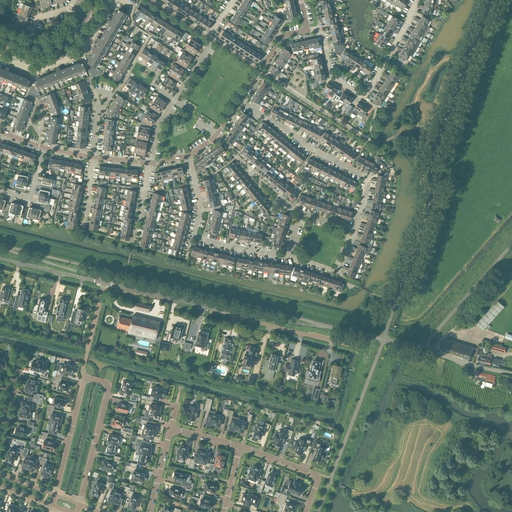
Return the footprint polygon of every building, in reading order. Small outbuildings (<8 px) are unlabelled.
[(34,0),(37,9),(47,6),(47,9),(48,9),(48,10),(49,10),(50,10),(50,9),(50,8),(52,7),(52,4),(64,1),(64,0),(34,0)] [(175,0),(171,6),(176,9),(181,2),(182,2),(183,0),(180,0),(180,1),(178,0),(175,0)] [(322,4),(323,9),(331,7),(330,2),(327,2),(326,0),(322,0),(319,1),(320,4),(322,4)] [(408,1),(406,0),(399,0),(396,6),(400,9),(401,8),(403,10),(408,1)] [(181,12),(185,5),(182,2),(181,2),(176,9),(181,12)] [(243,2),(240,7),(250,13),(250,11),(249,10),(247,10),(250,6),(243,2)] [(21,9),(30,13),(32,8),(23,4),(21,9)] [(137,18),(144,8),(139,5),(134,12),(137,14),(135,18),(137,18)] [(181,12),(185,15),(190,8),(191,8),(192,6),(191,5),(189,7),(185,5),(181,12)] [(295,11),(294,5),(286,7),(287,11),(286,11),(285,11),(284,11),(284,13),(283,13),(295,11)] [(240,7),(237,11),(243,16),(246,12),(247,13),(248,14),(250,13),(240,7)] [(143,18),(148,11),(144,8),(137,18),(138,19),(140,16),(143,18)] [(185,15),(190,18),(195,11),(191,8),(190,8),(185,15)] [(19,14),(28,17),(30,13),(21,9),(19,14)] [(87,66),(92,77),(100,74),(102,71),(95,67),(126,14),(118,10),(116,13),(115,12),(113,15),(115,16),(111,22),(110,20),(108,23),(110,25),(106,30),(104,29),(103,32),(104,33),(101,39),(97,37),(96,40),(99,42),(96,48),(94,47),(92,50),(94,51),(91,57),(89,56),(87,59),(89,60),(87,63),(88,64),(87,66)] [(152,14),(148,11),(143,18),(146,20),(144,23),(145,24),(152,14)] [(200,14),(201,12),(200,11),(198,13),(195,11),(190,18),(194,21),(199,14),(200,14)] [(243,16),(237,11),(233,16),(243,22),(244,21),(243,20),(242,20),(241,19),(243,16)] [(19,14),(17,18),(26,22),(28,17),(19,14)] [(156,16),(152,14),(145,24),(147,25),(149,22),(152,24),(156,16)] [(194,21),(199,24),(204,16),(200,14),(199,14),(194,21)] [(389,21),(396,25),(399,20),(392,16),(389,14),(387,19),(389,21)] [(156,16),(152,24),(151,26),(154,27),(153,29),(154,30),(161,19),(156,16)] [(204,16),(199,24),(203,27),(208,19),(209,20),(210,18),(209,17),(207,19),(204,16)] [(243,22),(233,16),(230,21),(237,25),(239,22),(241,23),(240,23),(242,24),(243,22)] [(269,19),(279,25),(282,20),(276,16),(273,20),(272,19),(272,18),(271,17),(269,19)] [(416,21),(417,21),(418,22),(419,21),(427,26),(430,21),(422,16),(420,20),(418,19),(416,21)] [(15,23),(24,27),(26,22),(17,18),(15,23)] [(208,30),(213,22),(214,20),(211,18),(210,18),(209,20),(208,19),(203,27),(208,30)] [(161,19),(154,30),(155,31),(157,28),(160,29),(165,22),(161,19)] [(276,30),(279,25),(269,19),(268,21),(270,22),(270,21),(272,22),(269,26),(276,30)] [(393,30),(396,25),(389,21),(386,25),(393,30)] [(419,21),(418,22),(417,21),(414,25),(416,26),(427,32),(430,27),(427,26),(419,21)] [(169,25),(165,22),(160,29),(163,31),(161,34),(163,35),(169,25)] [(23,32),(24,27),(15,23),(14,28),(23,32)] [(174,28),(169,25),(163,35),(164,36),(166,33),(169,35),(174,28)] [(391,34),(393,30),(386,25),(384,30),(391,34)] [(276,30),(269,26),(267,29),(266,28),(264,27),(263,28),(273,35),(276,30)] [(411,31),(413,32),(413,31),(424,37),(427,32),(416,26),(414,30),(412,28),(411,31)] [(170,43),(178,30),(174,28),(169,35),(168,37),(171,39),(169,42),(170,43)] [(273,35),(263,28),(262,30),(264,31),(265,32),(263,35),(270,40),(273,35)] [(178,30),(170,43),(171,43),(173,42),(173,40),(176,42),(178,41),(182,33),(178,30)] [(224,41),(230,31),(228,30),(227,32),(228,32),(227,33),(223,31),(219,38),(224,41)] [(381,35),(388,39),(391,34),(384,30),(381,35)] [(224,41),(229,44),(233,37),(230,35),(230,34),(231,34),(232,33),(230,31),(224,41)] [(413,31),(413,32),(410,36),(421,42),(424,37),(413,31)] [(388,39),(381,35),(378,33),(374,42),(384,48),(386,44),(385,44),(388,39)] [(270,40),(263,35),(261,39),(260,38),(258,37),(257,38),(260,40),(267,45),(270,40)] [(421,42),(410,36),(408,40),(406,38),(405,41),(407,42),(408,41),(418,47),(421,42)] [(229,44),(233,47),(240,37),(238,37),(237,38),(236,40),(233,37),(229,44)] [(233,47),(238,50),(243,44),(239,41),(240,40),(241,39),(240,37),(233,47)] [(188,44),(196,49),(198,46),(199,47),(201,44),(193,38),(192,40),(191,39),(188,44)] [(312,39),(313,47),(314,49),(322,48),(321,43),(318,43),(317,38),(312,39)] [(333,40),(334,46),(335,52),(340,49),(343,47),(342,47),(342,44),(344,44),(343,38),(340,39),(333,40)] [(127,43),(126,44),(137,51),(139,46),(134,43),(132,41),(130,45),(127,43)] [(296,43),(293,43),(293,41),(286,43),(288,48),(290,51),(290,52),(291,53),(292,52),(298,51),(296,43)] [(408,41),(407,42),(405,46),(415,52),(418,47),(408,41)] [(238,50),(243,53),(249,44),(248,43),(247,44),(247,45),(246,46),(243,44),(238,50)] [(291,53),(290,52),(290,51),(288,48),(286,43),(281,50),(283,51),(282,53),(288,58),(291,53)] [(134,55),(137,51),(126,44),(125,46),(128,47),(127,50),(134,55)] [(188,53),(193,57),(195,53),(194,53),(196,49),(188,44),(185,49),(189,52),(188,53)] [(243,53),(248,57),(252,50),(249,48),(250,46),(251,45),(249,44),(243,53)] [(143,59),(148,51),(145,49),(147,46),(146,45),(139,56),(143,59)] [(399,50),(401,52),(402,51),(410,55),(412,57),(415,52),(405,46),(403,49),(400,48),(399,50)] [(345,49),(343,47),(340,49),(335,52),(335,53),(340,57),(343,58),(341,60),(344,61),(350,51),(346,48),(345,49)] [(248,57),(253,60),(259,50),(257,49),(256,50),(256,51),(256,52),(252,50),(248,57)] [(132,59),(134,55),(127,50),(125,53),(122,52),(121,53),(132,59)] [(143,59),(148,61),(155,51),(153,50),(151,53),(148,51),(143,59)] [(258,63),(258,62),(262,56),(258,54),(259,52),(259,53),(260,51),(259,50),(253,60),(258,63)] [(148,61),(152,64),(157,57),(154,55),(156,52),(155,51),(148,61)] [(349,62),(354,56),(355,54),(350,51),(344,61),(342,64),(344,65),(346,63),(347,61),(349,62)] [(401,52),(399,56),(407,60),(410,55),(402,51),(401,52)] [(180,57),(188,62),(190,59),(191,60),(193,57),(188,53),(187,55),(183,52),(180,57)] [(129,64),(132,59),(121,53),(120,55),(123,56),(122,59),(129,64)] [(282,53),(279,58),(285,62),(288,58),(282,53)] [(156,67),(163,57),(162,56),(160,59),(157,57),(152,64),(156,67)] [(354,56),(349,62),(354,65),(358,59),(354,56)] [(163,57),(156,67),(161,70),(167,61),(163,59),(164,58),(163,57)] [(180,66),(185,69),(187,66),(186,65),(188,62),(180,57),(177,61),(181,64),(180,66)] [(279,58),(276,62),(284,68),(287,63),(285,62),(279,58)] [(127,68),(129,64),(122,59),(120,62),(117,60),(116,62),(127,68)] [(354,65),(358,68),(363,62),(358,59),(354,65)] [(35,83),(32,84),(28,94),(37,98),(40,96),(38,90),(86,71),(83,63),(79,64),(79,62),(75,63),(76,65),(70,68),(69,66),(66,67),(67,69),(60,71),(59,67),(55,69),(57,73),(51,75),(50,73),(47,74),(47,76),(41,79),(40,77),(37,78),(38,80),(34,81),(35,83)] [(127,68),(116,62),(115,63),(118,65),(116,68),(124,73),(127,68)] [(279,71),(281,69),(283,70),(284,68),(276,62),(273,67),(279,71)] [(367,65),(363,62),(358,68),(363,71),(367,65)] [(172,69),(180,75),(182,72),(183,72),(185,69),(180,66),(179,67),(175,65),(172,69)] [(367,65),(363,71),(368,74),(372,68),(367,65)] [(9,68),(6,67),(4,71),(0,69),(0,79),(27,90),(30,81),(27,80),(27,78),(24,76),(23,78),(17,76),(18,74),(15,73),(14,75),(8,72),(9,68)] [(281,72),(279,71),(273,67),(269,73),(277,78),(278,77),(281,72)] [(124,73),(116,68),(115,71),(112,69),(111,71),(121,77),(124,73)] [(180,75),(172,69),(169,74),(173,77),(172,78),(177,82),(179,78),(178,78),(180,75)] [(111,77),(119,82),(121,77),(111,71),(110,72),(113,74),(111,77)] [(391,72),(389,76),(387,74),(385,77),(387,78),(388,77),(396,82),(399,77),(391,72)] [(316,75),(314,76),(313,76),(314,81),(314,82),(313,82),(313,83),(313,84),(313,85),(314,86),(315,86),(316,86),(318,86),(325,80),(325,79),(324,74),(316,75)] [(177,82),(172,78),(171,80),(167,77),(166,78),(164,77),(163,77),(162,79),(162,80),(164,81),(163,82),(172,87),(174,84),(175,85),(177,82)] [(387,78),(385,82),(393,87),(396,82),(388,77),(387,78)] [(128,92),(135,81),(130,78),(125,86),(129,88),(127,91),(128,92)] [(77,89),(87,85),(87,84),(85,84),(83,81),(75,84),(77,89)] [(139,84),(135,81),(128,92),(129,93),(130,92),(133,94),(139,84)] [(263,81),(260,86),(268,91),(269,90),(271,86),(263,81)] [(393,87),(385,82),(383,85),(381,84),(379,86),(381,88),(382,86),(390,91),(393,87)] [(327,94),(333,86),(328,83),(324,88),(322,87),(318,93),(320,94),(321,93),(326,97),(327,94)] [(133,94),(136,96),(135,96),(137,97),(143,87),(139,84),(133,94)] [(77,89),(79,94),(87,91),(86,88),(88,87),(87,85),(77,89)] [(260,86),(257,90),(265,95),(267,92),(270,93),(271,91),(269,90),(268,91),(260,86)] [(333,86),(327,94),(332,98),(330,101),(333,102),(337,96),(334,95),(338,89),(333,86)] [(379,91),(387,96),(390,91),(382,86),(381,88),(379,91)] [(143,87),(137,97),(138,98),(140,95),(143,97),(148,90),(143,87)] [(257,90),(255,95),(262,100),(263,99),(265,95),(257,90)] [(79,94),(80,99),(91,95),(90,93),(88,94),(87,91),(79,94)] [(373,96),(375,97),(376,96),(384,101),(387,96),(379,91),(376,95),(374,93),(373,96)] [(45,102),(55,98),(53,93),(45,96),(46,99),(44,100),(45,102)] [(342,104),(348,96),(343,93),(339,98),(337,96),(333,102),(331,105),(332,106),(339,105),(340,103),(342,104)] [(80,99),(82,104),(90,101),(91,100),(90,97),(92,96),(91,95),(80,99)] [(115,99),(125,106),(126,104),(128,101),(125,100),(125,99),(118,95),(115,99)] [(255,95),(252,100),(253,101),(255,102),(259,104),(262,101),(264,102),(265,100),(263,99),(262,100),(255,95)] [(153,102),(162,107),(164,104),(165,105),(167,102),(157,96),(153,102)] [(344,110),(345,110),(348,112),(352,106),(349,105),(353,99),(348,96),(342,104),(345,106),(344,108),(344,110)] [(373,101),(380,106),(384,101),(376,96),(375,97),(373,101)] [(57,102),(55,98),(45,102),(45,103),(47,102),(49,106),(57,102)] [(32,102),(24,99),(22,104),(32,108),(33,106),(31,105),(32,102)] [(112,103),(120,108),(121,105),(124,107),(125,106),(115,99),(112,103)] [(80,111),(91,113),(91,111),(89,111),(89,107),(90,101),(82,104),(82,106),(80,106),(80,111)] [(59,107),(57,102),(49,106),(50,109),(48,110),(48,111),(59,107)] [(162,107),(153,102),(150,107),(151,107),(150,109),(159,114),(161,111),(160,110),(162,107)] [(348,112),(346,115),(349,117),(351,114),(351,113),(356,116),(357,114),(363,106),(358,102),(354,108),(352,106),(348,112)] [(112,103),(109,108),(120,114),(121,113),(118,111),(120,108),(112,103)] [(22,104),(20,108),(28,112),(30,109),(32,109),(32,108),(22,104)] [(279,108),(278,108),(274,106),(270,114),(275,116),(279,108)] [(279,106),(278,108),(279,108),(275,116),(280,119),(284,111),(280,109),(281,106),(279,106)] [(363,106),(357,114),(362,117),(360,120),(363,122),(367,116),(364,114),(368,109),(363,106)] [(59,107),(48,111),(49,113),(51,112),(52,115),(61,112),(59,107)] [(20,108),(18,113),(29,117),(29,116),(27,115),(28,112),(20,108)] [(107,119),(114,120),(114,117),(117,118),(119,116),(120,114),(109,108),(106,112),(108,113),(108,115),(107,119)] [(159,114),(150,109),(149,110),(148,110),(146,109),(143,113),(145,115),(153,120),(155,117),(157,118),(159,114)] [(285,121),(289,124),(293,116),(290,114),(291,111),(289,110),(288,113),(289,113),(285,121)] [(280,119),(285,121),(289,113),(288,113),(284,111),(280,119)] [(18,113),(16,118),(25,121),(26,118),(28,119),(29,117),(18,113)] [(153,120),(145,115),(143,113),(140,118),(142,119),(140,123),(151,127),(153,124),(151,123),(153,120)] [(243,113),(240,117),(247,122),(248,121),(250,118),(243,113)] [(293,116),(289,124),(294,126),(298,118),(297,118),(299,115),(295,113),(293,116)] [(294,126),(299,129),(303,121),(304,118),(301,116),(300,116),(299,115),(297,118),(298,118),(294,126)] [(240,117),(237,122),(244,127),(247,123),(249,125),(250,123),(248,121),(247,122),(240,117)] [(16,118),(14,123),(25,127),(25,125),(24,124),(25,121),(16,118)] [(303,121),(299,129),(304,131),(308,123),(307,122),(308,120),(304,118),(303,121)] [(304,131),(309,133),(313,125),(309,123),(310,121),(308,120),(307,122),(308,123),(304,131)] [(151,127),(140,123),(138,122),(137,126),(139,127),(138,132),(148,134),(148,130),(150,131),(151,127)] [(237,122),(234,126),(241,131),(242,130),(244,127),(237,122)] [(268,126),(264,122),(258,129),(262,132),(260,134),(262,135),(263,133),(262,133),(268,126)] [(12,128),(21,131),(22,128),(24,128),(25,127),(14,123),(12,128)] [(309,133),(314,136),(318,128),(317,127),(313,125),(309,133)] [(318,125),(317,127),(318,128),(314,136),(319,138),(323,130),(319,128),(320,126),(318,125)] [(234,126),(231,130),(238,136),(240,132),(243,134),(244,132),(242,130),(241,131),(234,126)] [(262,133),(263,133),(267,136),(272,129),(268,126),(262,133)] [(272,129),(267,136),(270,139),(268,141),(270,142),(272,140),(271,140),(276,133),(272,129)] [(231,130),(227,135),(235,140),(235,139),(238,136),(231,130)] [(148,134),(138,132),(135,132),(135,136),(135,137),(137,138),(142,139),(142,140),(147,142),(148,138),(147,138),(148,134)] [(325,142),(330,135),(326,132),(320,139),(325,142)] [(271,140),(272,140),(275,143),(281,136),(276,133),(271,140)] [(227,135),(224,139),(229,143),(228,144),(232,146),(235,141),(236,142),(238,141),(235,139),(235,140),(227,135)] [(335,138),(334,137),(330,135),(325,142),(329,145),(335,138)] [(334,149),(339,141),(335,139),(337,137),(335,135),(334,137),(335,138),(329,145),(334,149)] [(285,140),(281,136),(275,143),(278,146),(277,148),(278,149),(280,147),(279,146),(285,140)] [(334,149),(338,152),(343,144),(344,141),(341,139),(339,141),(334,149)] [(135,147),(144,149),(145,145),(147,145),(147,142),(142,140),(141,142),(136,141),(135,147)] [(280,147),(283,150),(289,143),(285,140),(279,146),(280,147)] [(338,152),(343,155),(348,147),(344,145),(346,143),(344,141),(343,144),(338,152)] [(287,156),(288,154),(287,153),(293,146),(289,143),(283,150),(287,153),(285,155),(287,156)] [(220,145),(216,148),(221,155),(222,155),(226,152),(220,145)] [(249,149),(246,146),(240,153),(244,156),(250,149),(249,149)] [(297,150),(293,146),(287,153),(288,154),(292,157),(297,150)] [(144,149),(135,147),(134,152),(139,153),(138,155),(144,156),(145,153),(144,152),(144,149)] [(251,147),(249,149),(250,149),(244,156),(249,160),(254,153),(251,150),(253,148),(251,147)] [(343,155),(347,158),(352,150),(351,150),(348,147),(343,155)] [(224,157),(222,155),(221,155),(216,148),(212,151),(217,159),(220,156),(222,158),(224,157)] [(353,151),(355,149),(353,148),(351,150),(352,150),(347,158),(352,161),(357,154),(353,151)] [(295,163),(297,161),(296,160),(301,153),(297,150),(292,157),(295,159),(293,162),(295,163)] [(213,161),(217,159),(212,151),(207,154),(212,162),(213,161)] [(258,156),(254,153),(249,160),(253,163),(258,156)] [(259,153),(258,156),(253,163),(257,167),(263,160),(259,157),(261,155),(259,153)] [(297,161),(300,164),(306,157),(301,153),(296,160),(297,161)] [(31,154),(28,161),(33,163),(36,155),(31,154)] [(207,154),(203,158),(208,165),(212,162),(213,164),(215,163),(213,161),(212,162),(207,154)] [(365,155),(364,158),(365,158),(361,166),(365,169),(370,161),(366,159),(367,156),(365,155)] [(364,158),(360,156),(356,164),(361,166),(365,158),(364,158)] [(203,158),(198,161),(204,168),(205,167),(208,165),(203,158)] [(310,172),(311,169),(310,169),(314,161),(309,158),(305,166),(309,168),(308,171),(310,172)] [(380,160),(379,159),(378,159),(376,161),(375,160),(373,163),(374,163),(370,171),(375,174),(377,171),(385,168),(384,166),(383,164),(381,162),(379,162),(380,160)] [(257,167),(261,170),(267,163),(266,162),(263,160),(257,167)] [(261,170),(265,173),(269,169),(271,166),(268,164),(269,162),(268,160),(266,162),(267,163),(261,170)] [(206,170),(205,167),(204,168),(198,161),(194,164),(198,169),(195,170),(196,174),(200,173),(199,171),(203,169),(204,171),(206,170)] [(319,163),(314,161),(310,169),(311,169),(315,171),(319,163)] [(365,169),(370,171),(374,163),(373,163),(370,161),(365,169)] [(227,174),(229,173),(229,172),(236,166),(232,162),(225,168),(228,171),(226,173),(227,174)] [(324,166),(319,163),(315,171),(319,173),(317,176),(319,177),(320,174),(324,166)] [(229,172),(229,173),(232,176),(239,170),(236,166),(229,172)] [(328,168),(324,166),(320,174),(324,176),(328,168)] [(333,171),(328,168),(324,176),(328,178),(327,180),(329,181),(330,179),(329,179),(333,171)] [(166,170),(168,179),(172,178),(173,181),(175,180),(174,178),(173,178),(171,169),(166,170)] [(273,172),(269,169),(265,173),(263,176),(267,180),(273,172)] [(234,183),(236,181),(236,180),(243,174),(239,170),(232,176),(235,179),(233,181),(234,183)] [(18,175),(17,180),(26,183),(28,177),(26,176),(27,173),(17,171),(16,174),(18,175)] [(338,173),(333,171),(329,179),(330,179),(334,181),(338,173)] [(164,183),(164,180),(162,180),(161,172),(155,173),(157,180),(154,180),(154,186),(157,187),(157,182),(161,181),(162,183),(164,183)] [(267,180),(271,183),(277,176),(276,175),(273,172),(267,180)] [(374,179),(374,181),(377,182),(377,181),(387,182),(387,181),(386,181),(387,177),(387,172),(383,173),(382,176),(378,175),(377,180),(374,179)] [(278,173),(276,175),(277,176),(271,183),(276,186),(281,179),(278,177),(280,175),(278,173)] [(343,175),(338,173),(334,181),(338,183),(337,185),(339,186),(340,184),(339,183),(343,175)] [(236,180),(236,181),(239,184),(246,178),(243,174),(236,180)] [(348,178),(343,175),(339,183),(340,184),(344,186),(348,178)] [(43,184),(42,187),(52,189),(53,186),(51,185),(52,179),(43,177),(41,183),(43,184)] [(241,191),(243,189),(243,188),(249,183),(246,178),(239,184),(242,188),(240,189),(241,191)] [(353,180),(348,178),(344,186),(348,188),(346,190),(348,191),(349,189),(349,188),(353,180)] [(285,183),(285,182),(281,179),(276,186),(280,190),(285,183)] [(17,180),(15,186),(13,186),(13,189),(22,191),(23,188),(25,189),(26,183),(17,180)] [(280,190),(284,193),(290,186),(286,183),(288,181),(286,180),(285,182),(285,183),(280,190)] [(358,183),(353,180),(349,188),(349,189),(354,191),(358,183)] [(205,186),(206,191),(215,189),(214,185),(217,184),(216,182),(214,183),(214,184),(205,186)] [(243,188),(243,189),(246,193),(253,187),(249,183),(243,188)] [(284,193),(288,197),(294,190),(293,189),(290,186),(284,193)] [(42,187),(42,190),(40,189),(38,195),(48,198),(49,195),(53,193),(54,190),(52,189),(42,187)] [(248,199),(250,197),(249,197),(256,191),(253,187),(246,193),(249,196),(247,198),(248,199)] [(295,187),(293,189),(294,190),(288,197),(292,200),(298,193),(295,190),(296,188),(295,187)] [(249,197),(250,197),(253,201),(260,195),(256,191),(249,197)] [(219,195),(219,193),(216,194),(216,195),(207,196),(209,202),(220,199),(219,195)] [(300,194),(296,202),(304,205),(307,196),(306,196),(300,194)] [(41,203),(41,206),(48,208),(50,198),(48,198),(38,195),(37,201),(41,203)] [(255,207),(257,206),(256,205),(263,199),(260,195),(253,201),(256,204),(254,206),(255,207)] [(189,198),(180,200),(181,204),(178,204),(179,206),(181,206),(181,205),(190,203),(189,198)] [(213,206),(214,210),(221,212),(220,205),(221,205),(220,199),(209,202),(210,207),(213,206)] [(256,205),(257,206),(260,209),(267,203),(263,199),(256,205)] [(373,203),(372,207),(377,208),(377,210),(380,211),(381,209),(383,209),(384,204),(383,204),(373,202),(373,203)] [(11,205),(8,204),(5,214),(9,214),(9,213),(15,214),(17,204),(11,203),(11,205)] [(181,206),(182,210),(182,212),(189,214),(191,208),(190,203),(181,205),(181,206)] [(267,203),(260,209),(263,213),(270,208),(267,203)] [(26,208),(23,208),(23,206),(17,204),(15,214),(20,215),(20,217),(23,218),(26,208)] [(40,210),(35,209),(33,218),(39,220),(41,210),(47,212),(48,208),(41,206),(40,210)] [(27,217),(33,218),(35,209),(35,208),(34,208),(29,207),(29,209),(26,208),(23,218),(26,219),(27,217)] [(348,210),(345,218),(350,220),(353,212),(349,210),(350,208),(348,207),(347,209),(348,210)] [(366,216),(369,216),(369,215),(379,219),(379,218),(378,217),(379,213),(371,210),(369,214),(367,214),(366,216)] [(277,219),(279,220),(280,219),(288,222),(290,216),(282,214),(280,218),(278,217),(277,219)] [(367,221),(376,223),(377,224),(379,219),(369,215),(369,216),(367,221)] [(498,224),(501,219),(496,215),(493,219),(498,224)] [(366,225),(364,224),(363,226),(365,227),(366,226),(376,229),(376,228),(375,228),(376,223),(367,221),(366,225)] [(210,226),(208,231),(209,231),(208,233),(212,234),(213,232),(214,233),(214,235),(216,235),(217,233),(218,229),(221,230),(221,228),(219,227),(218,228),(210,226)] [(359,236),(362,237),(362,236),(372,239),(373,238),(371,238),(372,234),(364,231),(363,235),(360,234),(359,236)] [(362,237),(359,245),(367,248),(370,249),(373,241),(372,240),(372,239),(362,236),(362,237)] [(280,247),(281,242),(273,239),(273,240),(271,245),(280,247)] [(367,248),(359,245),(357,249),(355,248),(354,250),(357,251),(357,250),(367,254),(368,254),(370,249),(367,248)] [(357,250),(357,251),(355,255),(363,258),(365,254),(366,255),(367,254),(357,250)] [(230,257),(227,268),(228,268),(228,267),(229,266),(233,267),(235,258),(231,257),(232,254),(230,254),(229,256),(230,257)] [(363,258),(355,255),(353,259),(351,258),(350,259),(352,261),(353,260),(362,264),(363,263),(361,262),(363,258)] [(352,261),(351,265),(359,268),(361,264),(362,265),(362,264),(353,260),(352,261)] [(346,269),(348,270),(358,274),(359,273),(357,272),(359,268),(351,265),(349,269),(346,267),(346,269)] [(302,279),(305,270),(301,269),(302,267),(300,266),(299,268),(300,269),(297,279),(298,279),(298,278),(302,279)] [(292,267),(291,278),(296,280),(297,279),(300,269),(299,268),(295,267),(294,267),(292,267)] [(310,269),(309,272),(310,272),(306,283),(307,284),(308,281),(312,282),(315,274),(311,272),(312,270),(310,269)] [(310,272),(309,272),(305,270),(302,279),(301,282),(306,283),(310,272)] [(348,270),(346,275),(355,278),(356,274),(358,275),(358,274),(348,270)] [(320,273),(319,275),(320,276),(317,286),(318,286),(319,284),(323,286),(325,277),(321,276),(322,273),(320,273)] [(333,289),(336,281),(332,279),(332,277),(330,276),(330,279),(331,279),(327,289),(328,289),(329,288),(333,289)] [(333,289),(338,291),(340,292),(342,285),(340,284),(341,282),(336,281),(333,289)] [(0,299),(6,301),(5,303),(8,304),(10,298),(7,297),(9,289),(9,290),(9,289),(3,288),(2,287),(2,288),(1,292),(0,292),(0,296),(0,297),(0,299)] [(22,290),(20,299),(16,298),(13,307),(18,308),(18,306),(24,307),(26,303),(27,303),(28,297),(27,296),(28,292),(27,292),(28,291),(23,289),(23,291),(22,290)] [(37,311),(39,312),(37,320),(45,322),(47,312),(44,312),(46,300),(46,301),(47,300),(46,300),(40,299),(40,298),(40,299),(38,299),(37,303),(39,304),(38,305),(35,304),(34,310),(37,311)] [(56,314),(58,315),(57,318),(62,319),(66,320),(69,310),(64,309),(66,303),(67,304),(68,300),(64,299),(63,300),(60,299),(59,305),(58,305),(57,309),(58,309),(57,310),(57,309),(56,313),(56,314),(56,315),(56,314)] [(498,301),(476,324),(483,331),(505,307),(498,301)] [(150,306),(135,303),(134,309),(149,312),(150,306)] [(72,312),(70,321),(74,322),(81,323),(82,318),(83,319),(84,314),(83,314),(83,311),(84,310),(78,309),(77,313),(72,312)] [(119,317),(117,328),(129,331),(128,332),(156,339),(160,322),(132,315),(131,320),(119,317)] [(183,328),(173,325),(170,337),(173,338),(172,339),(177,340),(177,339),(180,340),(183,328)] [(207,334),(203,333),(204,332),(200,332),(199,332),(195,345),(201,347),(201,349),(207,351),(208,345),(205,344),(207,334)] [(234,341),(225,339),(223,345),(221,352),(222,352),(220,358),(222,358),(221,359),(227,360),(229,360),(231,353),(229,353),(230,351),(230,350),(231,347),(232,347),(234,341)] [(170,344),(161,342),(160,349),(169,351),(170,344)] [(258,349),(251,347),(249,355),(245,354),(244,359),(247,360),(246,364),(253,366),(254,361),(258,362),(259,357),(256,356),(258,349)] [(479,356),(477,362),(485,364),(487,356),(488,354),(478,352),(477,356),(479,356)] [(266,375),(273,376),(274,371),(279,372),(281,363),(277,363),(278,361),(277,360),(278,356),(278,355),(275,355),(275,354),(272,353),(272,354),(271,354),(270,361),(265,359),(262,368),(267,369),(266,375)] [(492,357),(487,356),(485,364),(492,366),(492,365),(499,367),(501,360),(494,358),(493,361),(491,360),(492,357)] [(298,361),(291,359),(290,365),(289,366),(288,365),(285,364),(284,371),(288,372),(287,375),(294,376),(295,373),(299,374),(300,367),(297,367),(298,361)] [(47,378),(49,370),(46,369),(47,365),(42,364),(43,361),(37,360),(37,363),(32,362),(32,363),(31,363),(30,366),(31,366),(30,369),(36,370),(36,371),(39,371),(41,371),(40,377),(47,378)] [(319,363),(313,361),(311,366),(309,371),(307,370),(305,376),(312,377),(311,381),(318,383),(320,377),(321,371),(319,370),(319,367),(318,366),(319,363)] [(60,372),(56,371),(55,377),(61,378),(62,375),(67,376),(67,374),(72,375),(73,371),(73,372),(74,368),(69,367),(70,366),(65,365),(65,366),(61,365),(62,365),(60,372)] [(329,382),(336,384),(338,377),(338,376),(339,377),(340,372),(339,372),(340,367),(333,365),(333,368),(332,367),(330,372),(332,372),(331,375),(329,382)] [(495,384),(497,377),(480,372),(478,379),(495,384)] [(55,377),(52,376),(51,381),(57,383),(56,389),(58,389),(57,390),(62,391),(63,391),(67,392),(68,388),(69,389),(70,385),(65,384),(63,383),(59,383),(60,382),(61,378),(55,377)] [(257,378),(250,376),(248,383),(255,384),(257,378)] [(27,381),(26,385),(38,388),(40,383),(39,382),(34,381),(34,380),(32,380),(31,380),(29,380),(28,382),(27,381)] [(121,388),(120,392),(121,393),(121,394),(125,395),(125,394),(129,395),(131,396),(130,400),(136,401),(137,398),(139,399),(140,395),(133,393),(133,394),(130,393),(131,389),(130,389),(131,388),(132,383),(131,383),(131,382),(127,381),(127,382),(123,381),(122,386),(122,389),(121,388)] [(34,398),(40,399),(42,400),(43,395),(37,394),(38,388),(26,385),(25,389),(26,389),(26,391),(29,392),(28,393),(31,393),(35,393),(34,398)] [(152,401),(153,398),(158,399),(158,397),(163,398),(164,395),(165,391),(160,390),(161,389),(156,388),(156,389),(152,388),(153,388),(150,397),(147,396),(146,400),(152,401)] [(321,395),(320,401),(326,403),(328,396),(321,395)] [(66,401),(59,399),(59,398),(55,397),(55,398),(54,398),(54,399),(53,398),(52,404),(53,404),(53,405),(57,406),(60,407),(60,406),(63,407),(63,405),(65,405),(66,401)] [(207,398),(204,411),(207,411),(205,417),(207,418),(206,423),(210,424),(213,424),(216,412),(209,411),(212,400),(207,398)] [(21,409),(32,411),(31,411),(33,402),(28,401),(28,403),(22,402),(21,409)] [(127,405),(124,405),(124,404),(122,403),(121,404),(119,403),(118,406),(116,405),(115,410),(123,411),(122,412),(126,413),(126,412),(127,412),(129,406),(135,408),(136,403),(128,401),(127,405)] [(188,419),(188,420),(191,421),(192,420),(194,421),(195,415),(196,415),(197,412),(196,412),(197,410),(202,411),(204,404),(195,402),(194,406),(191,405),(190,409),(187,408),(185,414),(188,415),(187,419),(188,419)] [(149,411),(160,414),(160,413),(159,413),(160,408),(159,407),(160,407),(154,405),(154,406),(150,405),(149,411)] [(21,409),(19,415),(24,416),(24,419),(30,421),(32,411),(21,409)] [(47,409),(46,413),(51,414),(50,422),(51,422),(58,424),(60,424),(60,423),(61,421),(61,420),(62,417),(55,416),(55,415),(52,414),(53,410),(47,409)] [(146,410),(144,417),(148,418),(149,417),(157,419),(158,419),(160,414),(149,411),(146,410)] [(229,410),(227,416),(230,417),(229,423),(231,423),(229,429),(234,430),(236,430),(239,418),(232,416),(233,411),(229,410)] [(216,412),(213,424),(215,425),(219,427),(221,421),(222,421),(224,417),(215,414),(216,412)] [(126,422),(126,421),(124,421),(124,420),(119,419),(119,420),(114,418),(113,422),(112,422),(112,425),(117,426),(119,427),(122,428),(122,429),(121,429),(121,428),(120,432),(126,433),(126,434),(131,435),(133,430),(124,428),(125,425),(126,425),(127,425),(127,424),(128,424),(128,423),(127,422),(126,422)] [(239,418),(236,430),(238,431),(242,432),(244,427),(246,427),(247,422),(245,422),(245,421),(239,419),(239,418)] [(58,424),(51,422),(49,432),(50,432),(50,433),(53,433),(56,434),(57,430),(58,424)] [(260,438),(262,434),(263,434),(265,430),(269,431),(271,425),(265,423),(264,426),(258,424),(256,427),(255,427),(254,431),(255,431),(253,436),(256,437),(260,438)] [(15,429),(14,433),(22,435),(21,436),(25,437),(25,436),(26,436),(28,430),(37,432),(38,427),(33,426),(27,424),(26,428),(26,429),(23,428),(21,427),(21,428),(18,427),(17,429),(15,429)] [(155,433),(156,427),(155,427),(145,424),(144,430),(142,430),(155,433)] [(276,440),(274,444),(275,445),(278,447),(279,446),(281,447),(283,441),(284,439),(284,438),(285,436),(290,438),(293,431),(285,428),(283,431),(279,430),(277,434),(275,433),(273,439),(276,440)] [(155,433),(142,430),(140,436),(147,437),(146,438),(152,439),(152,438),(153,439),(154,433),(155,433)] [(108,442),(118,444),(120,437),(117,436),(116,437),(109,435),(109,438),(108,438),(108,441),(108,442)] [(313,439),(310,438),(305,436),(304,439),(299,438),(298,442),(296,441),(294,447),(297,448),(295,452),(296,452),(295,453),(299,455),(299,454),(301,454),(303,449),(304,449),(306,444),(311,446),(313,439)] [(136,451),(149,455),(149,454),(150,454),(150,451),(151,448),(144,446),(142,445),(143,440),(136,439),(136,442),(138,443),(138,446),(140,447),(139,452),(136,451)] [(316,440),(313,447),(317,448),(316,451),(315,453),(313,459),(315,460),(315,461),(318,462),(319,461),(321,457),(324,458),(326,453),(324,452),(326,448),(321,446),(323,443),(316,440)] [(54,450),(55,446),(53,445),(54,443),(51,442),(48,441),(48,442),(44,441),(42,447),(43,447),(43,448),(46,449),(47,448),(54,450)] [(118,444),(108,442),(109,442),(108,448),(107,448),(106,452),(110,453),(113,454),(114,454),(116,444),(118,444)] [(178,455),(177,459),(178,459),(178,458),(187,461),(186,464),(189,465),(188,467),(191,459),(187,458),(188,453),(186,453),(187,448),(184,447),(180,446),(179,451),(178,450),(177,455),(178,455)] [(21,456),(23,450),(18,448),(16,451),(11,449),(10,449),(9,452),(8,452),(6,456),(7,456),(6,461),(9,462),(12,463),(14,458),(16,459),(18,455),(21,456)] [(32,457),(27,455),(29,449),(24,448),(23,450),(21,456),(24,457),(25,457),(24,461),(24,460),(23,463),(22,467),(27,469),(32,457)] [(195,460),(193,460),(194,459),(191,459),(188,467),(193,469),(194,463),(200,464),(203,451),(198,450),(197,450),(196,454),(195,454),(195,456),(195,457),(195,460)] [(146,465),(147,461),(146,461),(147,455),(149,455),(136,451),(136,452),(135,454),(140,455),(138,463),(139,463),(142,464),(146,465)] [(203,471),(208,472),(210,463),(207,463),(206,463),(207,459),(207,460),(208,457),(207,457),(208,453),(203,451),(200,464),(205,465),(203,471)] [(222,468),(224,461),(224,457),(222,457),(222,456),(218,455),(217,455),(215,465),(213,464),(210,463),(208,472),(209,470),(213,471),(214,467),(222,468)] [(27,469),(32,471),(32,470),(33,471),(34,467),(35,468),(36,465),(35,465),(37,459),(32,457),(27,469)] [(43,457),(40,463),(43,465),(43,464),(44,465),(41,474),(42,474),(41,475),(46,476),(48,477),(50,473),(53,467),(52,467),(52,466),(45,463),(47,459),(43,457)] [(112,472),(114,464),(103,461),(103,464),(102,464),(101,467),(102,467),(102,468),(108,470),(107,471),(112,472)] [(135,472),(136,467),(130,466),(126,465),(125,470),(133,472),(131,479),(136,480),(142,481),(142,480),(143,480),(144,477),(143,477),(144,474),(135,472)] [(259,486),(262,480),(258,479),(260,474),(258,474),(260,469),(256,468),(256,467),(253,466),(251,471),(250,470),(248,474),(250,475),(248,478),(249,478),(257,481),(256,485),(259,486)] [(182,481),(181,485),(192,488),(193,483),(186,481),(187,476),(186,476),(186,475),(185,475),(185,474),(181,473),(181,474),(174,472),(173,477),(175,477),(174,479),(177,480),(177,481),(179,481),(180,481),(182,481)] [(276,475),(272,473),(271,475),(269,474),(268,477),(267,476),(266,479),(267,479),(265,484),(266,484),(265,485),(270,487),(271,486),(272,485),(273,486),(274,482),(273,482),(276,475)] [(94,489),(92,494),(95,495),(96,495),(99,496),(101,491),(103,492),(104,488),(108,489),(110,483),(107,482),(106,485),(97,482),(95,485),(94,485),(93,489),(94,489)] [(108,489),(112,491),(110,494),(109,496),(108,499),(110,500),(110,501),(114,502),(118,490),(113,488),(114,483),(111,482),(110,483),(108,489)] [(294,492),(300,495),(301,493),(302,493),(303,489),(302,489),(302,488),(298,487),(299,484),(294,482),(293,484),(289,482),(287,486),(284,485),(281,492),(288,494),(289,491),(292,491),(291,492),(294,493),(294,492)] [(214,489),(215,486),(211,485),(211,484),(206,483),(205,483),(204,483),(203,484),(203,485),(203,486),(204,487),(205,487),(204,490),(207,491),(209,492),(209,491),(214,493),(215,490),(214,489)] [(118,490),(114,502),(117,503),(118,503),(120,503),(121,501),(122,498),(123,495),(127,496),(129,490),(131,485),(130,484),(128,487),(126,486),(123,492),(118,490)] [(181,485),(180,489),(181,489),(181,490),(177,490),(177,489),(176,489),(170,488),(169,491),(170,491),(169,495),(174,496),(174,497),(179,498),(179,497),(181,498),(183,491),(191,493),(192,488),(181,485)] [(139,499),(134,498),(135,495),(132,494),(133,492),(129,490),(127,496),(131,498),(128,506),(131,508),(130,508),(133,510),(133,509),(134,509),(136,503),(137,504),(139,499)] [(208,501),(208,500),(205,499),(205,500),(202,499),(204,495),(193,492),(191,497),(199,499),(198,504),(199,505),(200,506),(200,507),(203,507),(203,506),(211,508),(212,504),(210,503),(210,501),(208,501)] [(285,503),(287,496),(279,493),(275,502),(281,505),(282,505),(285,506),(283,510),(284,510),(284,511),(283,511),(292,511),(293,511),(294,511),(295,507),(294,507),(294,506),(290,505),(286,503),(286,504),(285,503)] [(250,509),(258,511),(256,511),(257,507),(253,506),(255,497),(256,497),(252,496),(252,495),(248,494),(248,495),(243,494),(242,497),(242,501),(247,502),(246,504),(250,505),(250,509)] [(176,511),(178,509),(180,503),(177,502),(175,508),(173,511),(165,508),(165,507),(163,511),(162,511),(161,511),(176,511)]
